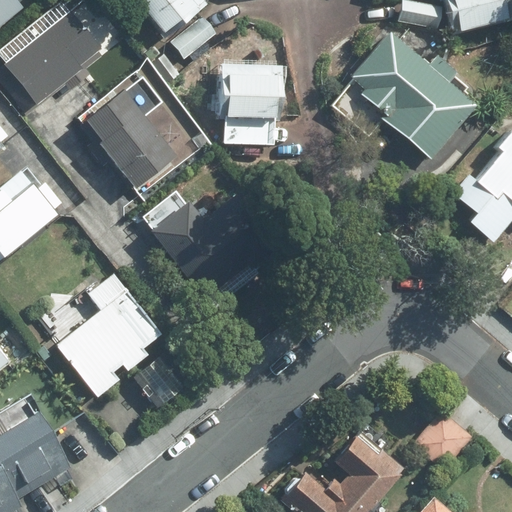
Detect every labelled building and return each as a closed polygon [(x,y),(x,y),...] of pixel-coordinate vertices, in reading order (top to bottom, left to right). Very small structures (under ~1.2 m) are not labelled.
[(0,0),(0,22),(25,2),(22,0),(0,0)] [(208,0),(144,0),(169,31),(209,1),(208,0)] [(424,0),(400,0),(397,19),(440,26),(444,3),(424,0)] [(456,14),(459,25),(511,12),(511,0),(447,0),(451,15),(456,14)] [(15,69),(7,76),(24,96),(33,89),(42,99),(106,43),(71,4),(8,60),(15,69)] [(361,72),(334,101),(369,133),(387,113),(433,156),(480,104),(451,77),(460,67),(440,48),(431,58),(395,25),(356,68),(361,72)] [(288,63),(222,59),(219,109),(285,113),(288,63)] [(199,146),(141,71),(85,115),(143,190),(199,146)] [(511,127),(498,144),(502,147),(479,174),(475,170),(458,189),(480,209),(471,218),(496,240),(511,221),(511,127)] [(0,257),(63,209),(28,164),(0,185),(0,257)] [(263,252),(282,238),(241,186),(208,213),(193,194),(188,198),(179,188),(147,213),(217,302),(269,261),(263,252)] [(60,342),(99,392),(121,375),(116,369),(126,360),(131,366),(151,350),(147,344),(164,331),(115,268),(79,296),(94,315),(60,342)] [(0,373),(13,362),(0,346),(0,373)] [(186,383),(162,353),(134,374),(157,405),(186,383)] [(0,437),(0,450),(23,479),(44,462),(50,469),(78,447),(44,403),(0,437)] [(474,435),(443,408),(412,442),(443,470),(474,435)] [(295,509),(298,511),(368,511),(406,468),(362,431),(337,461),(344,467),(329,486),(311,471),(290,495),(300,504),(295,509)] [(0,503),(2,506),(28,485),(23,479),(0,450),(0,503)] [(456,511),(436,493),(418,511),(456,511)]
